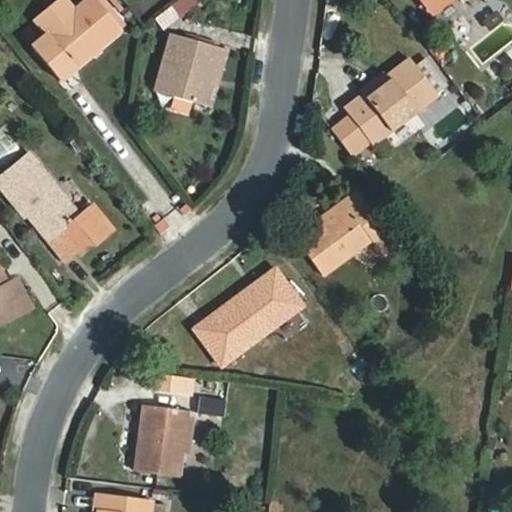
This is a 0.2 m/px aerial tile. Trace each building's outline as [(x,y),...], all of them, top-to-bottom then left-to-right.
[(48,81),(64,69),(110,31),(85,0),(80,0),(38,35),(22,47),(48,81)] [(193,0),(176,0),(154,16),(164,29),(197,5),(193,0)] [(416,0),(424,11),(438,0),(416,0)] [(194,110),(200,87),(204,68),(211,70),(215,57),(159,41),(144,97),(194,110)] [(355,102),(340,114),(345,120),(325,135),(347,165),(431,102),(404,66),(379,85),(355,102)] [(204,68),(200,87),(206,89),(211,70),(204,68)] [(379,85),(375,80),(352,97),(355,102),(379,85)] [(0,165),(21,149),(10,135),(0,142),(0,165)] [(17,160),(0,174),(0,208),(7,217),(9,214),(53,267),(68,254),(65,250),(73,244),(78,250),(83,250),(102,236),(81,210),(67,221),(17,160)] [(315,232),(289,251),(313,283),(360,247),(352,237),(365,227),(345,199),(331,209),(336,216),(315,232)] [(331,209),(309,226),(315,232),(336,216),(331,209)] [(361,247),(372,261),(384,252),(365,227),(352,237),(360,247),(361,247)] [(262,278),(238,297),(242,302),(267,284),(262,278)] [(242,302),(238,297),(185,336),(211,371),(289,315),(267,284),(242,302)] [(0,323),(17,315),(2,286),(0,287),(0,323)] [(368,345),(374,363),(390,358),(384,340),(368,345)] [(227,414),(228,397),(202,395),(201,412),(227,414)] [(174,415),(133,411),(126,477),(167,481),(174,415)] [(143,511),(144,504),(91,499),(90,511),(143,511)]
